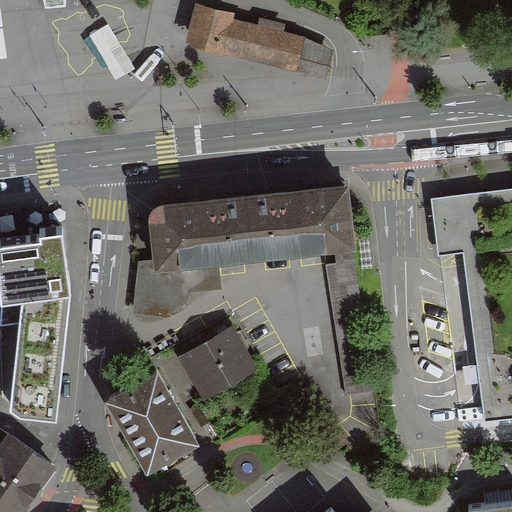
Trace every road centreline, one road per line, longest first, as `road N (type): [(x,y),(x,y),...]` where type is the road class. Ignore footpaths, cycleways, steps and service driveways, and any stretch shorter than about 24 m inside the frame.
road 1 (tertiary): [(93,445),(112,156)]
road 2 (primary): [(338,140),(112,156)]
road 3 (residential): [(256,0),(326,24),(344,44),(338,140)]
road 4 (primary): [(511,123),(338,140)]
